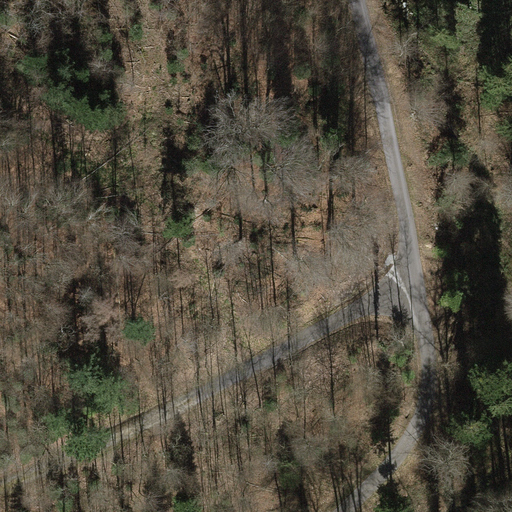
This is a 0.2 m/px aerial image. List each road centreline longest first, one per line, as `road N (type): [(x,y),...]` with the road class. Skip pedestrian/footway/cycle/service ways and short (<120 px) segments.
road 1 (track): [(344,511),(408,441),(428,385),(417,292),(357,0)]
road 2 (track): [(417,292),(373,301),(0,486)]
